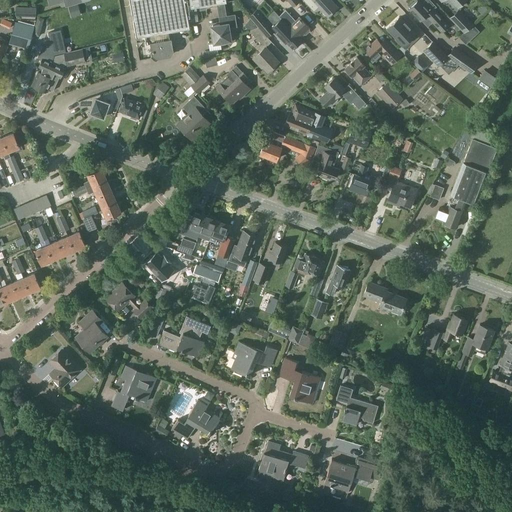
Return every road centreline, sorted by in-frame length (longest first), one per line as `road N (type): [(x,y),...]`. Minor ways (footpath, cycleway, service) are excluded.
road 1 (tertiary): [(511,299),(182,177)]
road 2 (residential): [(249,414),(234,456),(213,470),(78,408),(1,346)]
road 3 (residential): [(182,177),(376,0)]
road 4 (residential): [(1,346),(182,177)]
road 5 (tertiary): [(182,177),(0,105)]
road 6 (residential): [(249,414),(242,392),(120,341)]
